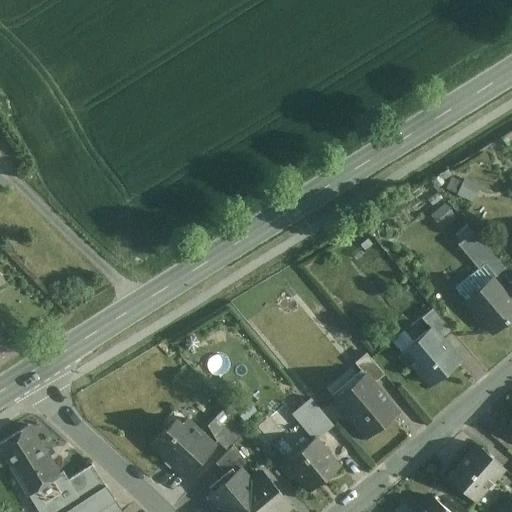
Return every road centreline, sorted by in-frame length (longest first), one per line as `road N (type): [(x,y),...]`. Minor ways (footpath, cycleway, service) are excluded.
road 1 (primary): [(511,73),(32,372)]
road 2 (residential): [(338,511),(511,363)]
road 3 (unclassified): [(32,372),(180,511)]
